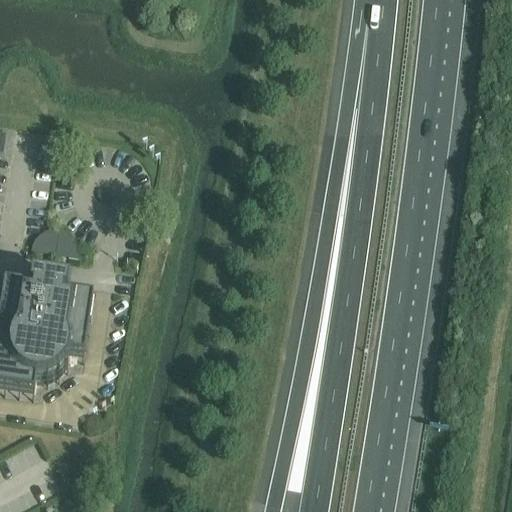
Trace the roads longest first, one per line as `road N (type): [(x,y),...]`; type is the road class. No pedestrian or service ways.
road 1 (motorway): [(366,511),(417,189),(437,0)]
road 2 (motorway): [(383,14),(271,511)]
road 3 (motorway): [(383,14),(313,511)]
